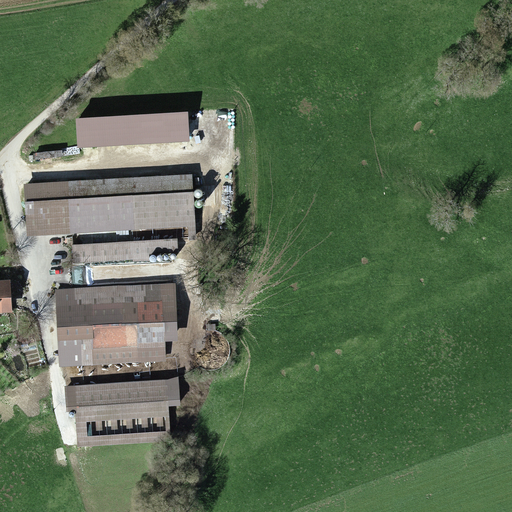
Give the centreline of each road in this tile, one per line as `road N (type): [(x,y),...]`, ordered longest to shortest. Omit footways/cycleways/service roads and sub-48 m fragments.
road 1 (track): [(89,509),(1,150)]
road 2 (track): [(172,0),(0,151)]
